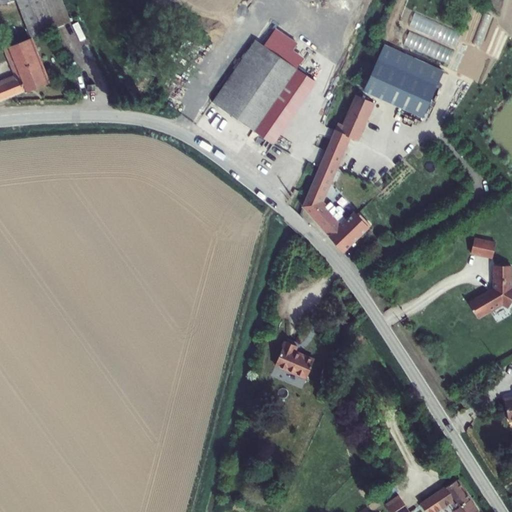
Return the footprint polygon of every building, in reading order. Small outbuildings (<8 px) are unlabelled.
[(16,0),(31,38),(55,29),(55,28),(71,22),(62,0),(16,0)] [(410,31),(404,44),(449,65),(455,52),(410,31)] [(7,47),(19,77),(0,84),(0,101),(49,82),(31,38),(7,47)] [(256,40),(213,102),(273,144),(316,81),(256,40)] [(385,45),(365,91),(422,117),(443,71),(385,45)] [(339,123),(335,131),(349,137),(357,141),(374,103),(357,95),(344,125),(339,123)] [(335,131),(332,139),(345,145),(349,137),(335,131)] [(330,201),(324,206),(320,202),(345,145),(332,139),(303,206),(343,251),(370,225),(359,212),(356,215),(354,212),(346,219),(341,214),(343,212),(343,210),(340,206),(337,206),(335,207),(330,201)] [(474,238),(470,253),(492,258),(495,243),(474,238)] [(469,303),(477,317),(491,310),(492,311),(501,305),(501,304),(503,303),(509,306),(511,301),(511,288),(510,265),(494,266),(494,288),(469,303)] [(297,346),(285,341),(275,365),(306,378),(314,360),(294,351),(297,346)] [(457,479),(428,499),(436,511),(448,503),(454,511),(476,511),(477,511),(478,511),(457,479)] [(409,511),(398,495),(385,504),(390,511),(409,511)] [(430,511),(434,511),(436,511),(428,499),(424,502),(430,511)]
